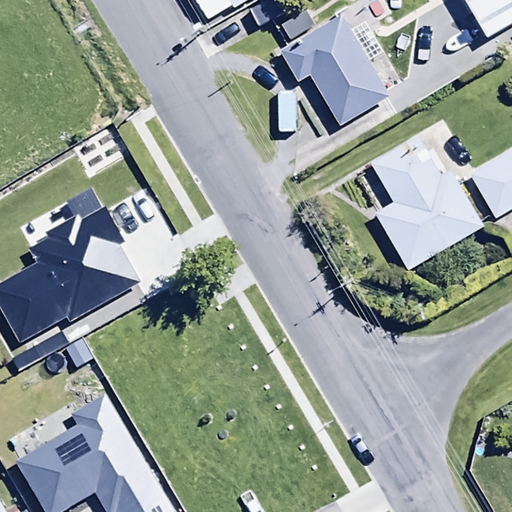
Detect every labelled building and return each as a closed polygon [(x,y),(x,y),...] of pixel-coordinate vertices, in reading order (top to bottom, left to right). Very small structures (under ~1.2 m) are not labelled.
[(192,0),(205,20),(229,8),(233,14),(254,0),(192,0)] [(345,12),(276,52),(295,86),(307,79),(336,130),(356,118),(365,135),(455,82),(438,52),(449,45),(437,24),(393,50),(400,61),(394,65),(403,81),(384,92),(359,49),(365,46),(345,12)] [(416,138),(366,167),(388,204),(370,214),(406,274),(482,229),(446,169),(437,174),(416,138)] [(511,150),(465,176),(492,225),(511,213),(511,150)] [(169,511),(101,395),(66,416),(73,428),(11,464),(38,511),(59,511),(90,494),(100,511),(169,511)]
